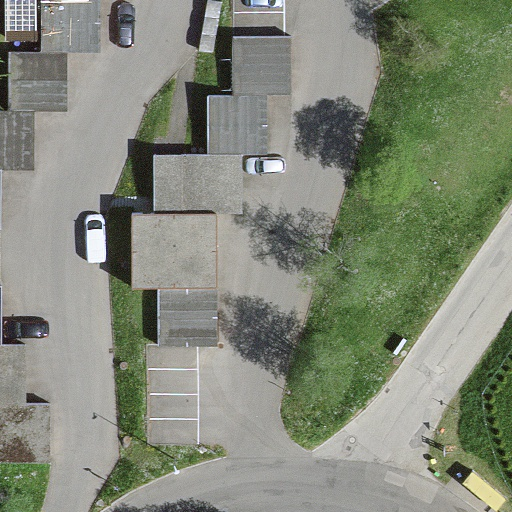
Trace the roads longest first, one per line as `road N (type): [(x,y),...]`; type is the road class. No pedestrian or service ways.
road 1 (residential): [(358,490),(511,253)]
road 2 (residential): [(168,511),(260,482),(358,490)]
